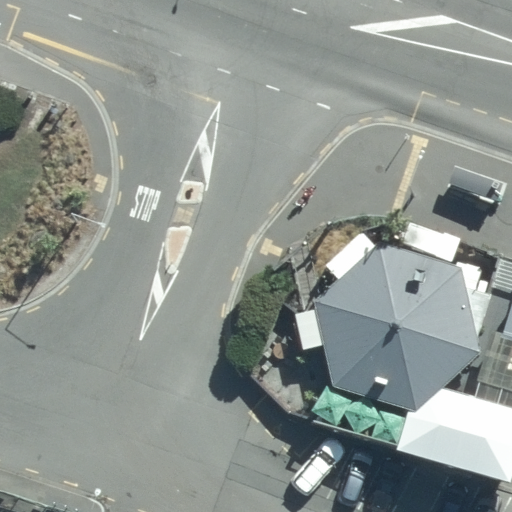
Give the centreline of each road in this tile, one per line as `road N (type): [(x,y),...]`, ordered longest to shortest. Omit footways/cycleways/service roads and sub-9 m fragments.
road 1 (unclassified): [(217,100),(229,232),(109,437)]
road 2 (unclassified): [(109,437),(141,201),(217,100)]
road 3 (secondary): [(354,0),(511,51)]
